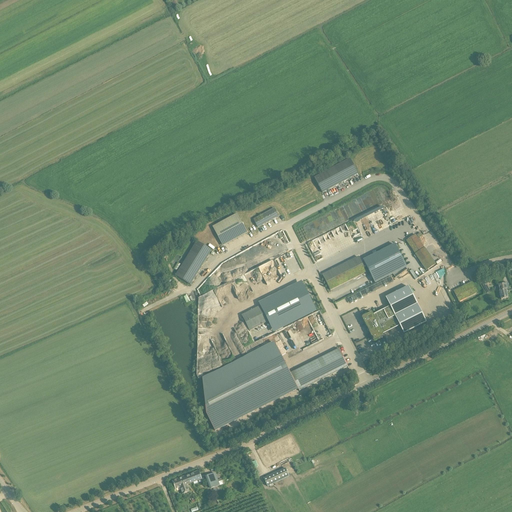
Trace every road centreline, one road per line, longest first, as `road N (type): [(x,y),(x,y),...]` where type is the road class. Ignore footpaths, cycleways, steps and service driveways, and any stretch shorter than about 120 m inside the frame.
road 1 (secondary): [(76,511),(366,384)]
road 2 (secondary): [(366,384),(511,311)]
road 3 (unclassified): [(366,384),(299,249)]
